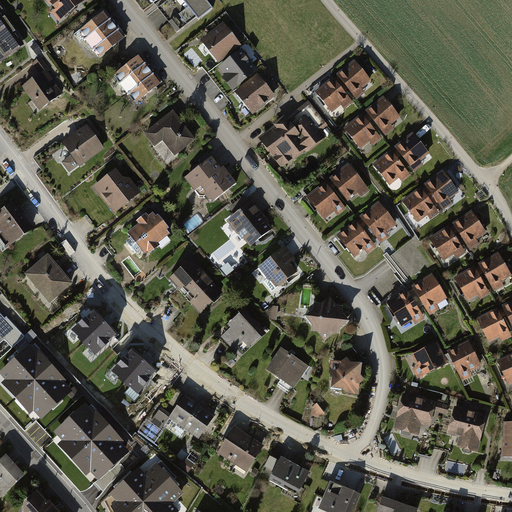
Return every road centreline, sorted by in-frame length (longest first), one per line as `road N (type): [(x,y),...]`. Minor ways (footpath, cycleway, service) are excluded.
road 1 (residential): [(117,0),(362,312),(378,383),(355,463)]
road 2 (residential): [(355,463),(283,429),(147,331),(99,282),(0,146)]
road 3 (residential): [(324,0),(488,184),(511,230)]
road 4 (residential): [(511,499),(355,463)]
road 5 (residential): [(81,511),(0,420)]
